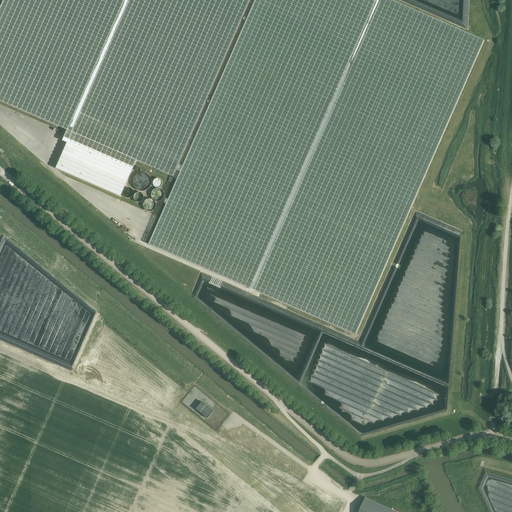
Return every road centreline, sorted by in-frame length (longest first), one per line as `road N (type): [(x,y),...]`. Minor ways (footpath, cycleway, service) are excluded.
road 1 (unclassified): [(282,405),(0,171)]
road 2 (unclassified): [(282,405),(294,425),(357,476),(414,453)]
road 3 (unclassified): [(414,453),(356,461),(282,405)]
